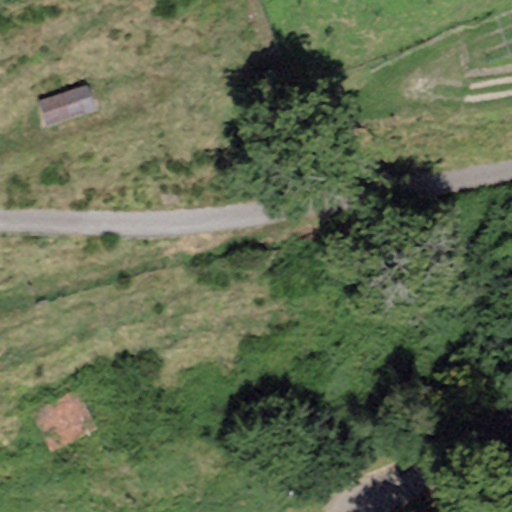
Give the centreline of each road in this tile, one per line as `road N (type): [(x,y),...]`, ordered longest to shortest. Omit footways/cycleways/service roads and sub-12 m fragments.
road 1 (residential): [(0,221),(225,219),(511,170)]
road 2 (track): [(511,34),(448,56),(429,76),(445,92),(511,85)]
road 3 (residential): [(511,419),(377,496),(363,511)]
